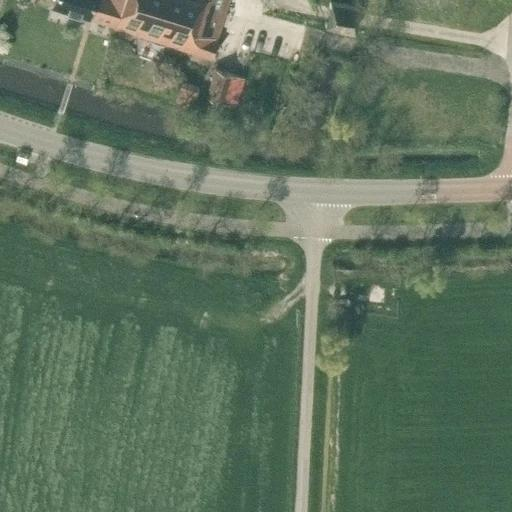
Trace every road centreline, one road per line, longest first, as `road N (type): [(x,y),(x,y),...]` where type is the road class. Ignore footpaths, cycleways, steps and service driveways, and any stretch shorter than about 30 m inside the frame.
road 1 (secondary): [(316,192),(184,178),(0,128)]
road 2 (unclassified): [(300,511),(316,192)]
road 3 (secondary): [(511,189),(316,192)]
